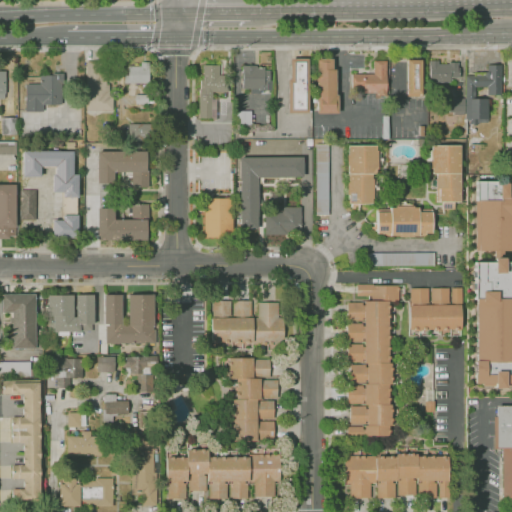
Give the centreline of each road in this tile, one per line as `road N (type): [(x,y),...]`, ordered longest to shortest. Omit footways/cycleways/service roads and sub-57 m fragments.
road 1 (secondary): [(174,37),(511,35)]
road 2 (residential): [(312,269),(0,266)]
road 3 (residential): [(312,269),(314,511)]
road 4 (residential): [(174,37),(176,268)]
road 5 (secondary): [(471,7),(273,11)]
road 6 (secondary): [(180,13),(0,16)]
